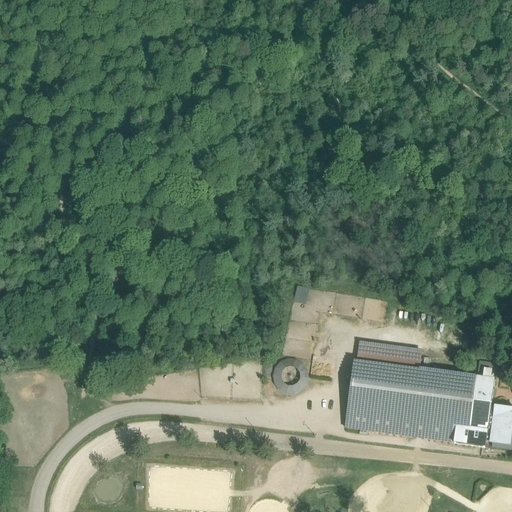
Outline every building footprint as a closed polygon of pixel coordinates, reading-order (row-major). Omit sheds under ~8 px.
[(309,303),(311,289),(299,286),(296,301),(309,303)] [(310,392),(310,370),(306,370),(306,360),(277,360),(278,393),(310,392)] [(468,446),(477,379),(355,362),(346,429),(360,431),(360,435),(367,436),(368,432),(454,444),(468,446)] [(477,378),(477,379),(468,446),(485,448),(486,443),(487,430),(488,430),(491,407),(495,381),(477,378)] [(487,430),(486,443),(490,443),(490,444),(509,447),(511,426),(511,410),(507,410),(496,409),(496,408),(491,407),(488,430),(487,430)] [(486,443),(485,448),(509,451),(509,447),(490,444),(490,443),(486,443)]
